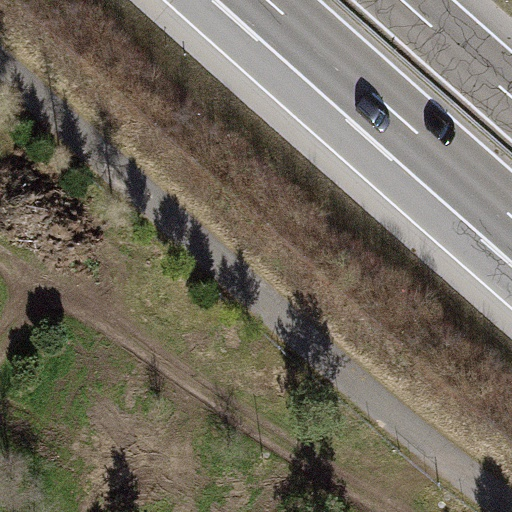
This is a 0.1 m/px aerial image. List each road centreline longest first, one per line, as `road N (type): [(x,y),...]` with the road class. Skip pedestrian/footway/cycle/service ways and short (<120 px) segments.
road 1 (track): [(511,503),(397,420),(0,64)]
road 2 (track): [(0,368),(52,280),(405,511)]
road 3 (motorway): [(261,0),(511,222)]
road 4 (motorway): [(511,94),(407,0)]
